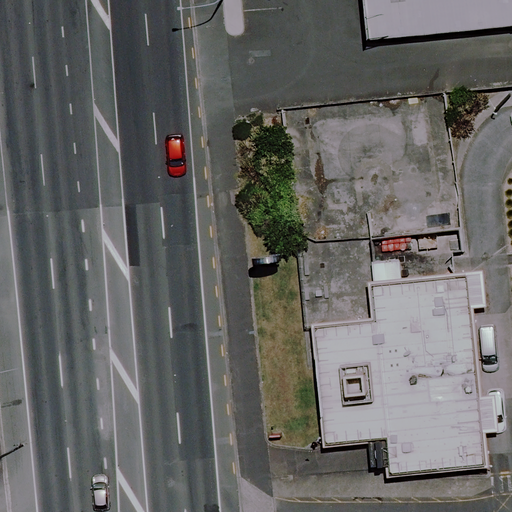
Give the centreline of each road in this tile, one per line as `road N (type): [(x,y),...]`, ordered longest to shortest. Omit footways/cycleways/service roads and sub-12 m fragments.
road 1 (trunk): [(134,511),(96,0)]
road 2 (unknown): [(511,124),(484,170),(484,259),(511,491)]
